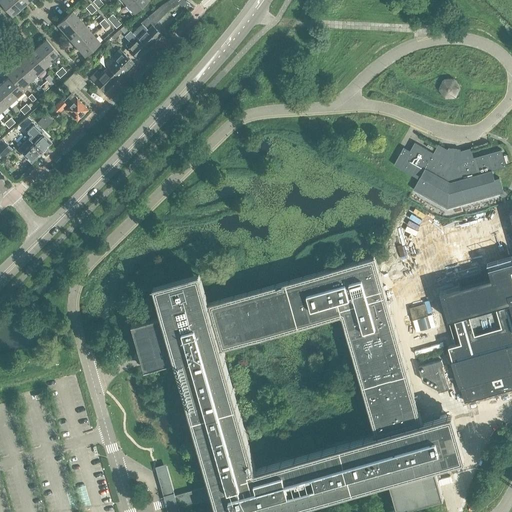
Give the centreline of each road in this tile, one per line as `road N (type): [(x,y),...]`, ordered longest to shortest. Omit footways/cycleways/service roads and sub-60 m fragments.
road 1 (secondary): [(0,286),(200,83),(268,0)]
road 2 (secondary): [(253,0),(42,231)]
road 3 (residential): [(11,196),(210,0)]
road 4 (track): [(275,21),(449,34)]
